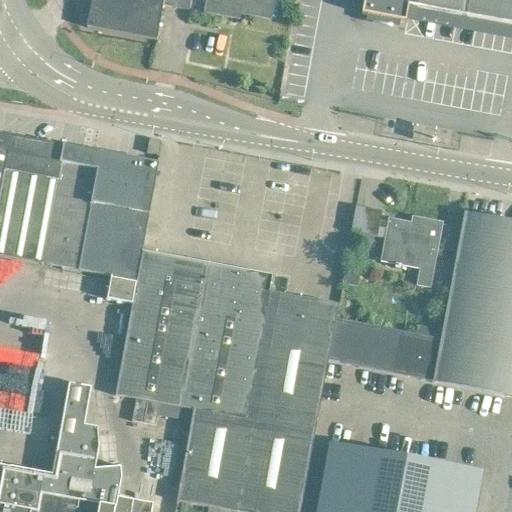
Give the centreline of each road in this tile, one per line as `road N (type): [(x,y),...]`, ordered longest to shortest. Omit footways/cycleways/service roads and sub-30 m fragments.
road 1 (unknown): [(494,511),(500,450),(480,420),(388,400),(364,400),(328,423),(307,511)]
road 2 (tertiary): [(4,53),(32,83),(89,111),(285,140)]
road 3 (tertiary): [(285,140),(111,86),(66,64),(31,34)]
road 4 (tertiary): [(511,180),(285,140)]
